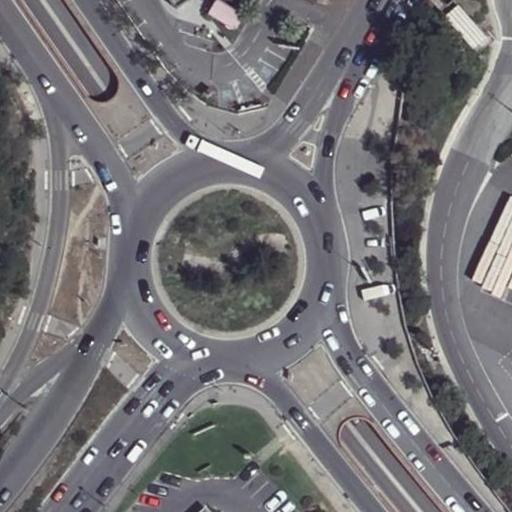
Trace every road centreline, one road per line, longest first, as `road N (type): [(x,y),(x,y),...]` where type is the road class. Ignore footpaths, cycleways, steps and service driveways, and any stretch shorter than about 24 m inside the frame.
road 1 (primary): [(111,99),(347,422)]
road 2 (unclassified): [(17,33),(49,102),(61,182),(53,267),(0,389)]
road 3 (primary): [(476,511),(360,374),(330,310)]
road 4 (primary): [(17,33),(109,165),(129,218)]
road 5 (primary): [(217,159),(173,121),(84,0)]
road 6 (primary): [(255,375),(377,511)]
road 7 (secondary): [(68,511),(181,369)]
road 8 (tertiary): [(321,210),(328,141),(354,53)]
road 9 (secondary): [(88,355),(0,488)]
road 10 (tertiary): [(354,53),(256,162)]
road 11 (primary): [(33,0),(111,99)]
road 12 (primary): [(434,511),(347,422)]
